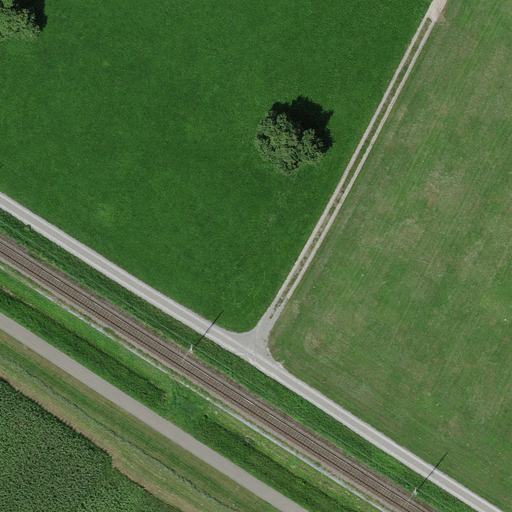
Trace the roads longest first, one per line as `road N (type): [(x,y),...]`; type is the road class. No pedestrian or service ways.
road 1 (track): [(493,511),(0,199)]
road 2 (track): [(249,351),(304,264),(439,0)]
